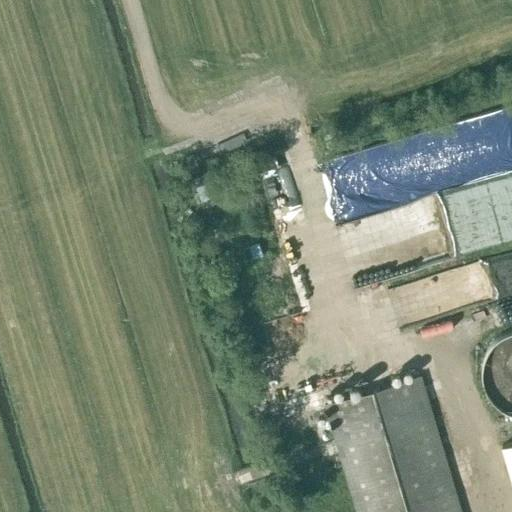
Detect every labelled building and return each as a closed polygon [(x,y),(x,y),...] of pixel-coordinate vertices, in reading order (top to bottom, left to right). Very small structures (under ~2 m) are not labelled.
[(310,274),(326,270),(301,177),(285,182),(310,274)] [(233,248),(244,243),(233,219),(223,224),(233,248)] [(511,249),(465,262),(473,295),(511,285),(511,249)] [(511,330),(507,333),(502,335),(497,339),(493,343),(489,347),(486,352),(483,358),(482,364),(481,369),(481,375),(482,381),(483,387),(486,392),(489,397),(493,402),(497,406),(502,409),(507,412),(511,413),(511,330)] [(461,511),(421,377),(325,406),(356,511),(461,511)] [(511,441),(501,445),(511,482),(511,441)]
